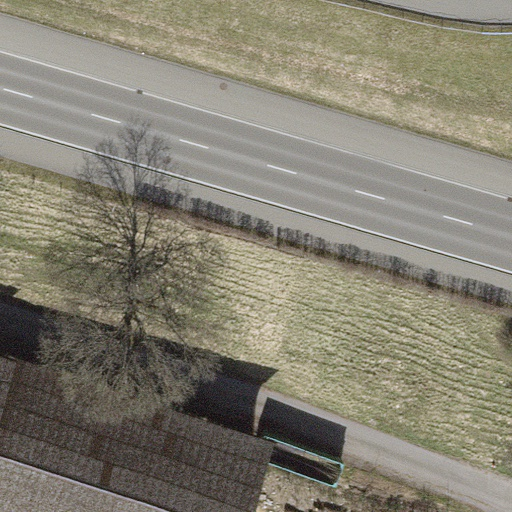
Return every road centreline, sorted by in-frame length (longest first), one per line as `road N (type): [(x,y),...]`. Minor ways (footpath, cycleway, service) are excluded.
road 1 (unclassified): [(0,323),(511,497)]
road 2 (primary): [(0,87),(511,235)]
